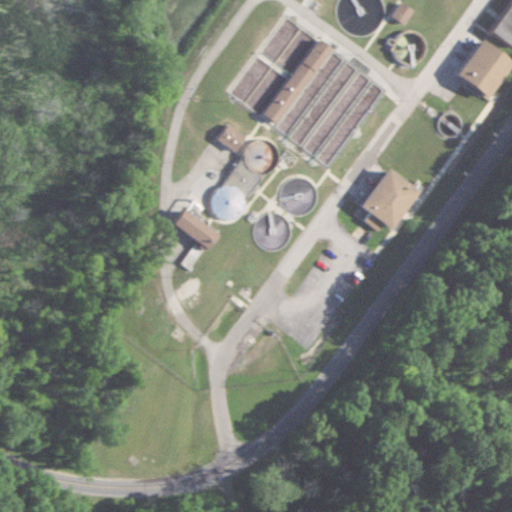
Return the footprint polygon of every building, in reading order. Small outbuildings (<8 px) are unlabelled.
[(376,0),(342,0),(338,30),(373,35),(376,0)] [(511,0),(508,0),(488,31),(511,46),(511,0)] [(400,24),(410,11),(398,2),(388,15),(400,24)] [(327,43),(282,17),(262,51),(307,77),(327,43)] [(416,65),(425,36),(399,28),(390,57),(416,65)] [(511,62),(478,38),(453,74),(487,97),(511,62)] [(369,214),(366,220),(378,228),(381,223),(390,229),(416,188),(382,167),(356,206),(369,214)] [(167,223),(203,248),(214,233),(177,208),(167,223)]
